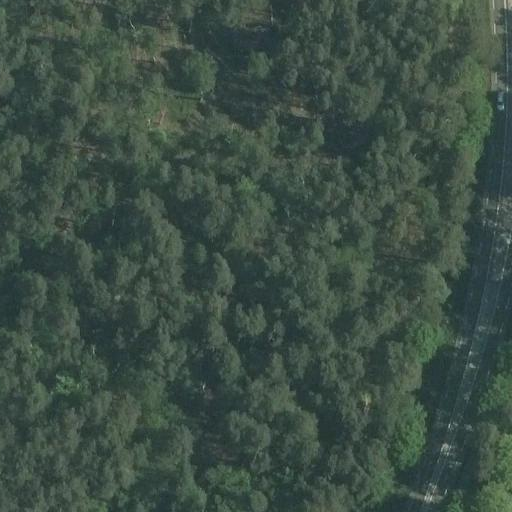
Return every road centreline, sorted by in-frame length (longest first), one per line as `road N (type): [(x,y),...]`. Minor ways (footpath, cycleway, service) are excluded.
road 1 (primary): [(496,0),(499,95),(479,286),(423,511)]
road 2 (primary): [(424,511),(474,398),(511,258)]
